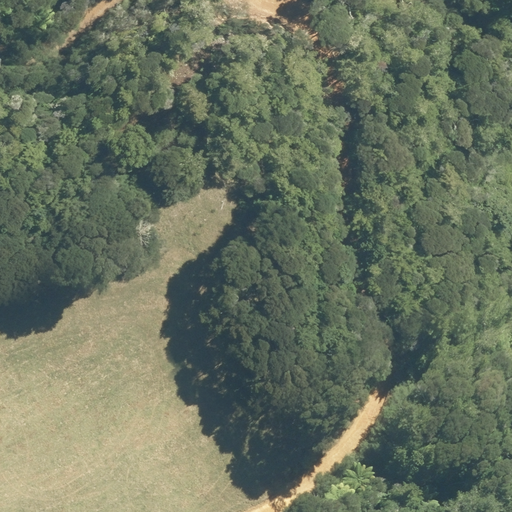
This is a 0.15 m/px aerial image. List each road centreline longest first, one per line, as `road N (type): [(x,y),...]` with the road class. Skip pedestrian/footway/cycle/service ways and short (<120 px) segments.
road 1 (track): [(0,502),(200,510),(326,438),(409,347),(383,156),(261,0)]
road 2 (track): [(167,0),(93,25),(23,29),(0,17)]
